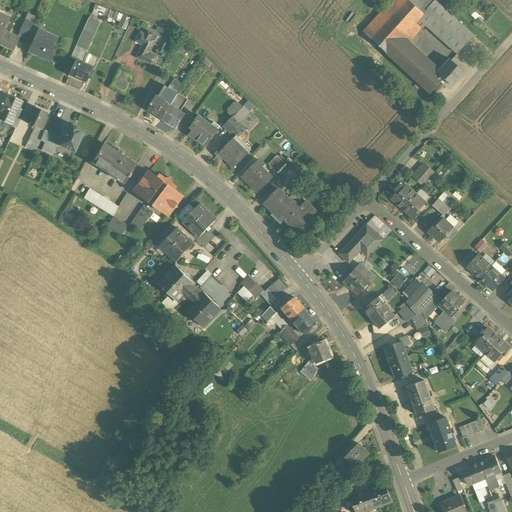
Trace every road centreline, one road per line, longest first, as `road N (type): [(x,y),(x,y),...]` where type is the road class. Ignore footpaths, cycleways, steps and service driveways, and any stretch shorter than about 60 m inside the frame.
road 1 (secondary): [(297,275),(227,196),(165,147),(0,66)]
road 2 (secondary): [(401,479),(359,369),(297,275)]
road 3 (residential): [(367,199),(511,330)]
